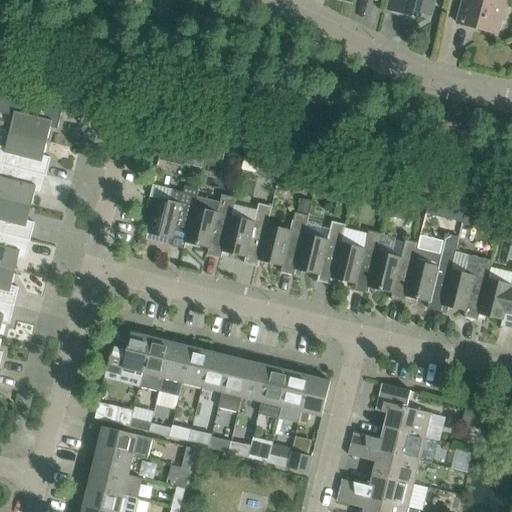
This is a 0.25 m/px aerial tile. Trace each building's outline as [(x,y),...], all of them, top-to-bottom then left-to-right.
[(390,0),(387,10),(413,17),(414,16),(412,15),(413,12),(431,16),(431,15),(428,14),(431,0),(390,0)] [(463,0),(460,14),(457,24),(475,28),(497,34),(505,0),(463,0)] [(0,112),(14,116),(10,132),(47,142),(52,122),(59,123),(62,110),(0,94),(0,112)] [(0,146),(0,164),(46,176),(49,163),(42,161),(47,142),(10,132),(6,148),(0,146)] [(165,136),(164,137),(162,147),(173,150),(176,139),(165,136)] [(185,160),(204,164),(208,147),(189,143),(185,160)] [(174,150),(173,150),(162,147),(159,159),(171,162),(174,150)] [(218,167),(222,151),(209,148),(205,164),(218,167)] [(0,198),(31,207),(36,187),(43,188),(46,176),(0,164),(0,198)] [(184,246),(198,189),(185,186),(184,192),(174,190),(171,202),(156,198),(153,210),(147,237),(153,239),(154,234),(171,238),(169,245),(183,249),(183,246),(184,246)] [(198,189),(184,246),(190,248),(191,243),(208,247),(207,254),(220,258),(221,255),(235,198),(222,195),(220,202),(197,197),(199,189),(198,189)] [(394,193),(389,213),(399,216),(404,213),(408,197),(394,193)] [(0,233),(30,241),(33,228),(26,226),(27,221),(31,207),(0,198),(0,233)] [(257,267),(272,207),(259,204),(254,222),(231,217),(235,198),(221,255),(227,257),(228,252),(245,256),(244,263),(257,267)] [(301,198),(298,212),(308,214),(312,201),(301,198)] [(294,276),(308,216),(295,213),(291,231),(268,226),(272,207),(257,267),(258,264),(264,266),(265,261),(282,265),(280,272),(294,276)] [(487,231),(496,233),(500,217),(490,215),(487,231)] [(304,234),(294,273),(295,273),(301,275),(302,270),(319,274),(317,281),(330,285),(331,285),(332,282),(331,282),(340,244),(341,244),(346,225),(345,225),(332,222),(327,240),(304,235),(304,234)] [(367,294),(382,234),(369,231),(364,249),(341,244),(340,244),(331,282),(332,282),(338,284),(339,279),(356,283),(354,290),(367,294)] [(0,233),(0,267),(15,271),(18,257),(20,252),(27,253),(30,241),(0,233)] [(382,234),(367,294),(368,294),(368,291),(374,293),(376,288),(392,292),(391,299),(404,303),(418,243),(405,240),(401,258),(378,253),(382,234)] [(417,250),(404,303),(412,304),(413,304),(414,304),(415,304),(415,303),(416,302),(416,301),(417,298),(429,301),(427,308),(440,311),(441,312),(442,309),(441,309),(450,270),(451,271),(456,252),(459,237),(445,234),(444,241),(440,255),(417,250)] [(477,321),(492,261),(479,258),(469,255),(465,274),(451,271),(450,270),(441,309),(442,309),(448,311),(449,306),(466,310),(464,317),(477,321)] [(501,326),(511,329),(511,280),(511,285),(488,280),(492,261),(477,321),(478,321),(478,318),(484,320),(486,315),(502,319),(501,326)] [(0,302),(14,306),(17,293),(10,291),(15,271),(0,267),(0,302)] [(0,330),(4,317),(11,318),(14,306),(0,302),(0,330)] [(107,371),(121,375),(123,368),(143,373),(152,338),(131,333),(131,335),(116,332),(107,371)] [(143,373),(140,387),(160,392),(171,342),(152,338),(143,373)] [(171,342),(160,392),(179,396),(183,382),(191,347),(183,345),(184,341),(173,339),(172,343),(171,342)] [(191,347),(183,382),(203,387),(211,352),(191,347)] [(211,352),(203,387),(222,392),(231,357),(211,352)] [(231,357),(222,392),(242,397),(251,362),(231,357)] [(251,362),(242,397),(262,402),(270,367),(251,362)] [(278,419),(282,406),(290,372),(290,371),(290,368),(280,365),(279,369),(270,367),(262,402),(259,414),(278,419)] [(290,372),(282,406),(301,411),(310,376),(290,372)] [(310,376),(301,411),(302,411),(299,423),(307,425),(310,413),(322,416),(331,381),(310,376)] [(387,413),(384,427),(426,437),(432,414),(407,408),(411,391),(382,384),(375,410),(387,413)] [(99,402),(95,418),(114,423),(118,407),(99,402)] [(484,412),(468,409),(464,425),(480,429),(484,412)] [(132,418),(130,427),(149,432),(151,423),(132,418)] [(151,423),(149,432),(169,436),(171,428),(151,423)] [(103,426),(98,447),(133,455),(148,459),(153,439),(103,426)] [(180,427),(177,438),(189,441),(192,430),(180,427)] [(420,461),(426,437),(384,427),(381,439),(354,433),(351,444),(420,461)] [(192,430),(189,441),(209,446),(211,439),(212,435),(192,430)] [(220,441),(218,450),(228,453),(231,444),(220,441)] [(231,444),(228,453),(248,458),(251,446),(231,441),(231,444)] [(375,462),(372,474),(414,484),(420,461),(351,444),(348,455),(375,462)] [(251,446),(248,458),(268,463),(270,455),(271,451),(251,446)] [(93,467),(128,475),(133,455),(98,447),(93,467)] [(182,467),(190,469),(195,449),(187,447),(182,467)] [(292,452),(290,460),(288,468),(308,473),(312,457),(292,452)] [(270,455),(268,463),(288,468),(290,460),(270,455)] [(93,467),(89,487),(137,498),(142,479),(128,475),(93,467)] [(182,467),(177,487),(185,489),(190,469),(182,467)] [(342,479),(339,491),(409,507),(414,484),(372,474),(369,486),(342,479)] [(84,506),(106,511),(135,511),(139,499),(137,498),(89,487),(84,506)] [(364,508),(362,511),(407,511),(409,507),(339,491),(337,501),(364,508)] [(175,496),(172,507),(180,509),(183,498),(175,496)]
